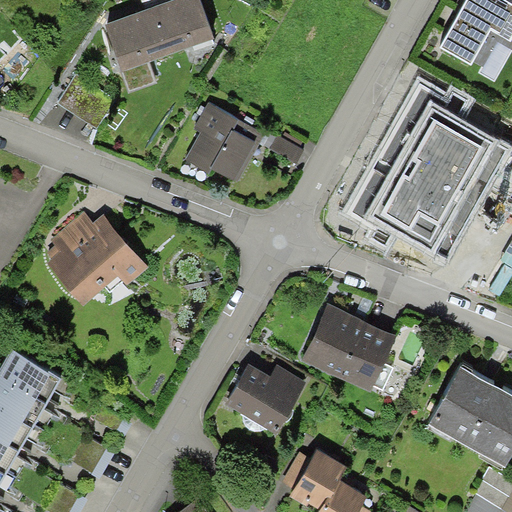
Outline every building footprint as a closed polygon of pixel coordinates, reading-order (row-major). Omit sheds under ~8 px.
[(211,48),(195,0),(135,0),(136,1),(96,14),(118,79),(144,71),(141,60),(190,44),(193,54),(211,48)] [(511,28),(511,9),(495,0),(458,0),(432,47),(462,64),(481,31),(503,44),(511,28)] [(114,100),(74,75),(56,104),(97,129),(114,100)] [(195,126),(203,130),(188,156),(201,163),(202,161),(235,178),(254,143),(295,165),(305,147),(281,135),(271,135),(209,101),(195,126)] [(511,148),(429,101),(363,216),(445,263),(511,148)] [(101,214),(45,258),(79,299),(112,272),(119,281),(141,264),(101,214)] [(304,355),(372,388),(396,339),(327,306),(304,355)] [(17,347),(0,376),(0,509),(75,380),(17,347)] [(226,401),(276,430),(303,383),(273,365),(267,375),(247,364),(226,401)] [(430,422),(505,464),(511,450),(511,396),(461,368),(430,422)] [(312,511),(357,511),(368,494),(340,478),(347,465),(314,447),(288,494),(315,509),(312,511)] [(197,511),(190,501),(173,511),(197,511)]
